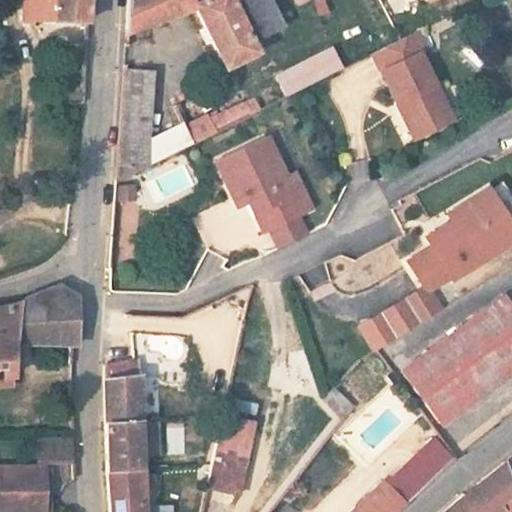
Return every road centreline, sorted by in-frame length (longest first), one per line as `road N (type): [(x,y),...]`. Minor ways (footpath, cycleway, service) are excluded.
road 1 (residential): [(95,0),(79,269)]
road 2 (residential): [(79,269),(77,511)]
road 3 (residential): [(511,434),(414,511)]
